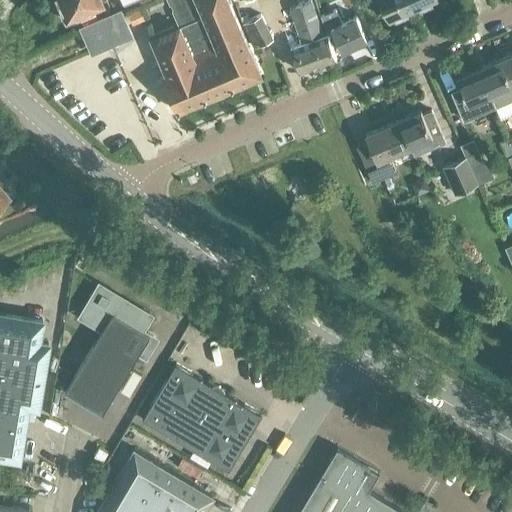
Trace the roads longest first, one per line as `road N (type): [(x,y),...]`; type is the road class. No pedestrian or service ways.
road 1 (residential): [(119,187),(511,13)]
road 2 (tertiary): [(354,341),(119,187)]
road 3 (unclassified): [(354,341),(253,511)]
road 4 (tertiary): [(511,433),(354,341)]
road 5 (tertiary): [(119,187),(0,82)]
